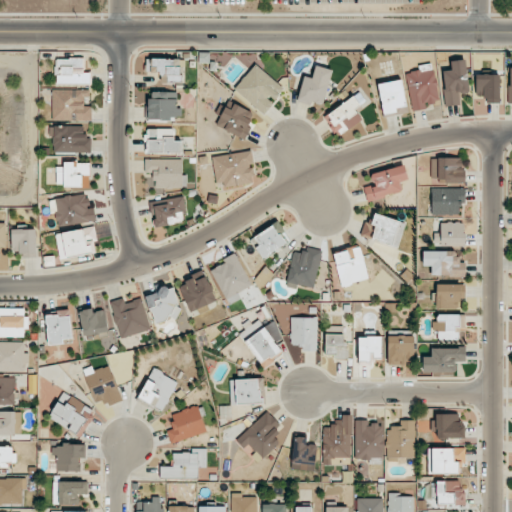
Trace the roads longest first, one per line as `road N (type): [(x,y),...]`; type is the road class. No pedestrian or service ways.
road 1 (residential): [(511,128),(440,132),(352,155),(197,241),(105,275),(0,284)]
road 2 (tertiary): [(0,31),(511,33)]
road 3 (residential): [(492,128),(490,511)]
road 4 (residential): [(140,264),(117,177),(117,32)]
road 5 (residential): [(490,389),(311,390)]
